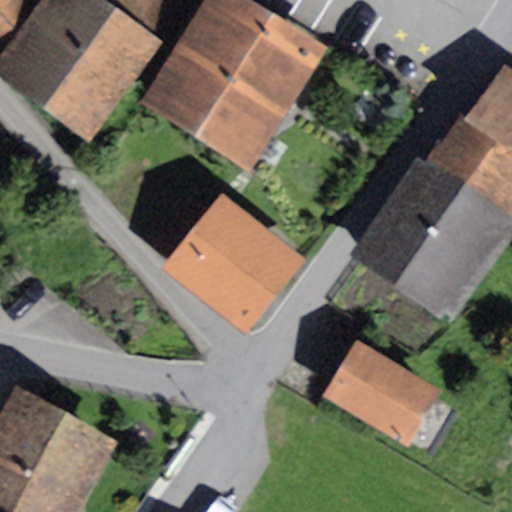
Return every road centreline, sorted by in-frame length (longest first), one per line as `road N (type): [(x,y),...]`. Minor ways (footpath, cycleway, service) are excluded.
road 1 (residential): [(511,1),(255,385)]
road 2 (residential): [(255,385),(0,101)]
road 3 (residential): [(255,385),(134,376),(0,350)]
road 4 (residential): [(255,385),(166,511)]
